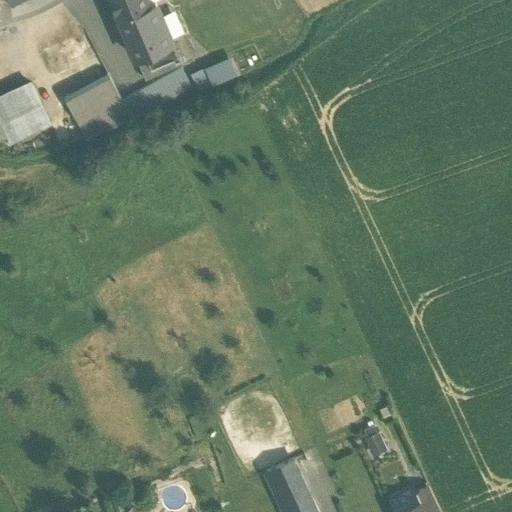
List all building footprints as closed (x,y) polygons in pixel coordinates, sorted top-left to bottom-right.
[(146,0),(110,0),(118,17),(148,5),(148,4),(146,0)] [(148,5),(118,17),(135,58),(172,42),(154,1),(148,4),(148,5)] [(172,42),(135,58),(145,81),(182,65),(172,42)] [(198,92),(238,76),(231,58),(191,74),(198,92)] [(108,76),(65,98),(86,140),(130,120),(191,87),(181,69),(122,102),(108,76)] [(32,86),(0,100),(0,124),(10,147),(51,127),(32,86)] [(363,432),(373,454),(387,447),(378,425),(363,432)] [(265,472),(284,511),(318,511),(293,459),(265,472)] [(434,511),(440,509),(429,485),(416,491),(420,499),(422,499),(427,511),(434,511)] [(420,499),(394,511),(393,511),(427,511),(422,499),(420,499)]
